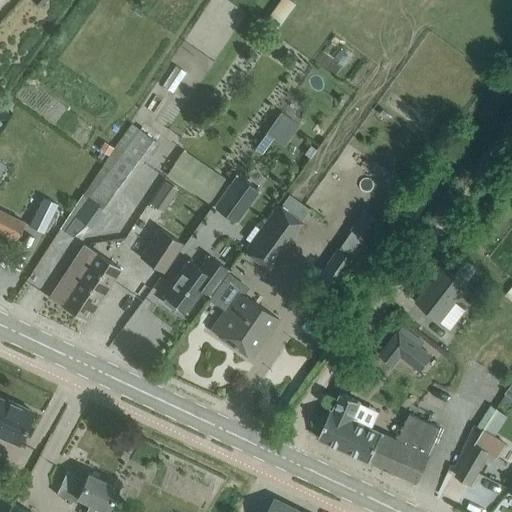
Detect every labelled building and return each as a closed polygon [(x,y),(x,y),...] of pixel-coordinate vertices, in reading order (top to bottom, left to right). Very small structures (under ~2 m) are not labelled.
[(289,0),(280,0),(265,22),(276,29),(294,3),(289,0)] [(177,66),(164,86),(173,92),(186,72),(177,66)] [(391,104),(426,132),(437,120),(402,91),(391,104)] [(282,110),(275,120),(288,129),(295,120),(282,110)] [(78,239),(101,207),(106,210),(157,142),(130,122),(115,142),(117,143),(83,194),(87,197),(64,229),(78,239)] [(103,140),(98,148),(108,154),(113,146),(103,140)] [(185,151),(168,176),(210,204),(227,179),(185,151)] [(237,174),(213,206),(235,222),(259,190),(237,174)] [(166,182),(152,205),(164,213),(179,190),(166,182)] [(278,205),(245,251),(268,268),(302,222),(300,221),(309,209),(290,195),(281,206),(278,205)] [(58,203),(43,196),(29,225),(43,232),(58,203)] [(0,230),(16,238),(24,221),(0,209),(0,230)] [(367,210),(354,230),(372,242),(385,222),(367,210)] [(163,271),(182,242),(159,227),(140,256),(163,271)] [(103,294),(120,267),(84,243),(75,258),(85,265),(77,277),(103,294)] [(188,259),(162,295),(166,297),(164,301),(174,308),(176,305),(185,311),(201,289),(208,295),(228,268),(209,254),(199,267),(188,259)] [(468,282),(478,267),(466,259),(456,275),(468,282)] [(417,302),(440,320),(468,284),(445,266),(417,302)] [(228,273),(210,300),(225,310),(223,313),(212,330),(226,340),(227,340),(250,356),(262,340),(263,341),(278,318),(262,307),(244,294),(249,287),(228,273)] [(85,320),(103,294),(77,277),(72,285),(61,278),(49,296),(85,320)] [(399,331),(391,342),(403,351),(400,354),(420,370),(431,355),(399,331)] [(511,351),(499,341),(493,348),(511,361),(511,359),(511,351)] [(488,357),(483,366),(506,376),(510,367),(488,357)] [(370,461),(398,473),(411,446),(398,440),(352,419),(360,401),(342,393),(334,411),(331,410),(318,437),(370,461)] [(0,434),(18,443),(33,411),(16,403),(15,405),(0,397),(0,434)] [(483,432),(475,444),(489,453),(488,453),(496,458),(504,445),(495,439),(509,417),(491,407),(478,429),(483,432)] [(416,482),(441,428),(410,413),(398,440),(411,446),(398,473),(416,482)] [(475,444),(457,475),(470,483),(489,453),(475,444)] [(104,511),(117,486),(88,472),(85,480),(67,471),(68,470),(67,469),(55,494),(75,504),(78,498),(91,505),(87,511),(104,511)] [(300,511),(275,499),(268,511),(300,511)] [(29,511),(13,503),(7,511),(29,511)]
